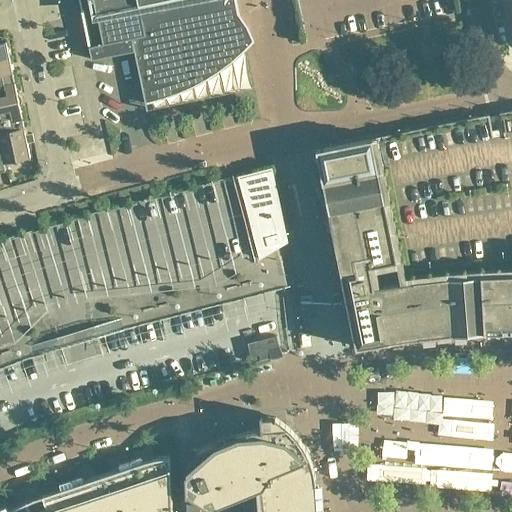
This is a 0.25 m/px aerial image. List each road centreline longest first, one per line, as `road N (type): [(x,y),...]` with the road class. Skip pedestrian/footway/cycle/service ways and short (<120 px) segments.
road 1 (residential): [(506,85),(499,93),(291,134),(155,172)]
road 2 (unclassified): [(0,473),(234,397)]
road 3 (residential): [(54,186),(22,0)]
